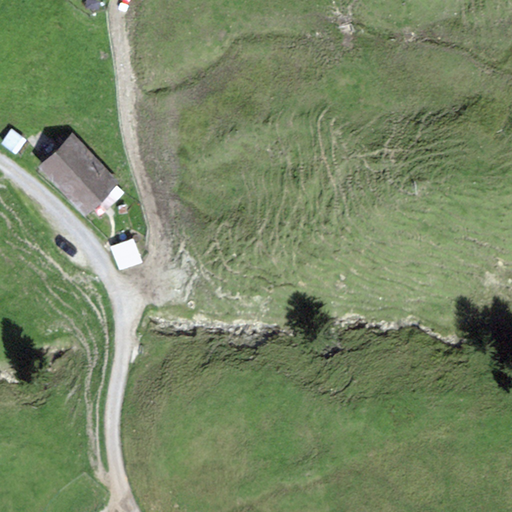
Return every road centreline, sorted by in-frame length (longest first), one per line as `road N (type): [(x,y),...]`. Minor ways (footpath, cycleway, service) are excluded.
road 1 (track): [(0,160),(97,249),(126,304),(113,442),(133,511)]
road 2 (track): [(126,304),(150,281),(159,256),(126,121),(125,0)]
